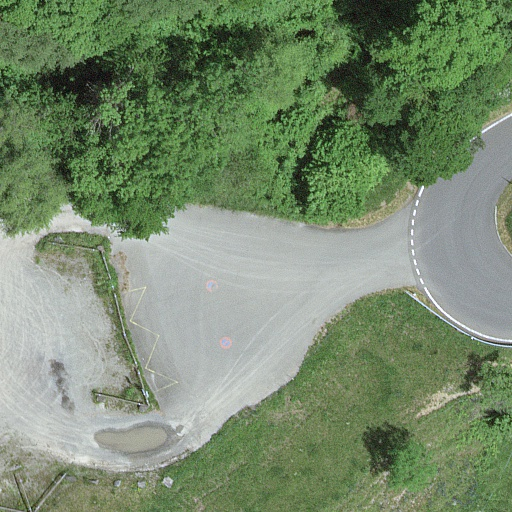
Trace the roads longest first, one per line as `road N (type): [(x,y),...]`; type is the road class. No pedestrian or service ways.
road 1 (track): [(459,248),(290,242),(140,212),(41,216),(0,230)]
road 2 (tertiary): [(511,294),(473,277),(459,248),(461,208),(511,155)]
